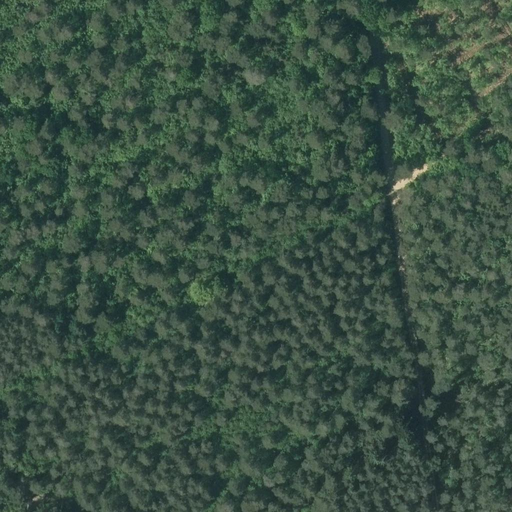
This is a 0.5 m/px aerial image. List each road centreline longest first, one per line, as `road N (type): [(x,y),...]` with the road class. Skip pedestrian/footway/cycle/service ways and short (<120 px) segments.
road 1 (track): [(0,384),(511,125)]
road 2 (track): [(368,0),(434,511)]
